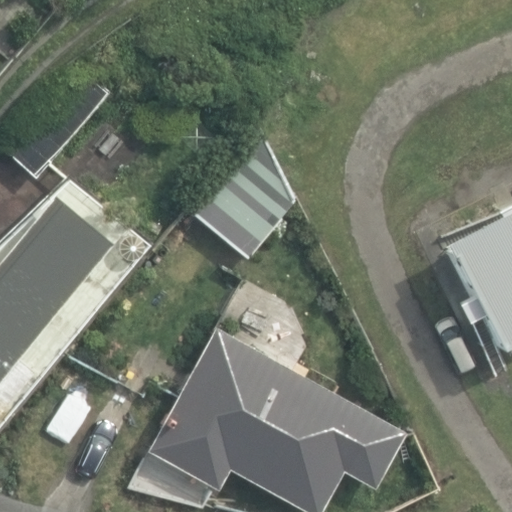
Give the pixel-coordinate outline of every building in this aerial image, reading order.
[(3,145),(36,174),(109,92),(75,62),(3,145)] [(188,207),(247,256),(296,197),(257,125),(188,207)] [(0,418),(148,240),(65,172),(0,237),(0,418)] [(480,308),(497,342),(511,334),(511,203),(442,239),(467,289),(452,297),(462,317),(480,308)] [(228,465),(313,511),(316,511),(341,467),(371,483),(401,427),(214,324),(146,447),(217,486),(228,465)]
